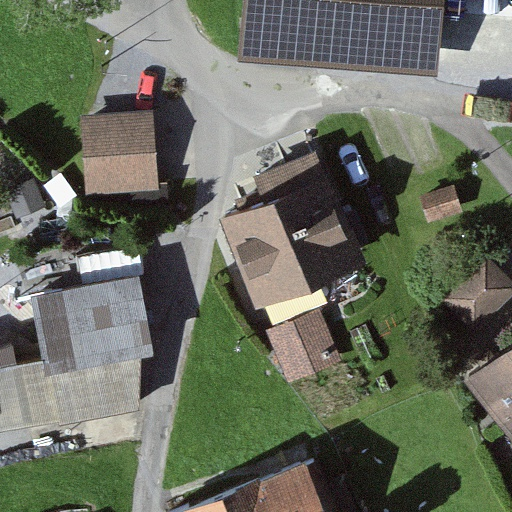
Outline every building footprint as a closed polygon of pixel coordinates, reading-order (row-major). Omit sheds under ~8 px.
[(444,0),(244,0),(240,64),(438,79),(444,0)] [(163,112),(95,117),(100,193),(169,188),(163,112)] [(340,176),(235,214),(268,304),(373,265),(340,176)] [(511,280),(495,260),(451,296),(476,327),(511,297),(511,280)] [(0,431),(43,428),(57,451),(119,446),(113,416),(145,410),(142,349),(166,350),(154,277),(51,297),(62,358),(0,364),(0,431)] [(324,313),(274,330),(292,381),(343,364),(324,313)] [(511,353),(480,379),(511,419),(511,353)] [(340,511),(319,457),(180,511),(340,511)]
